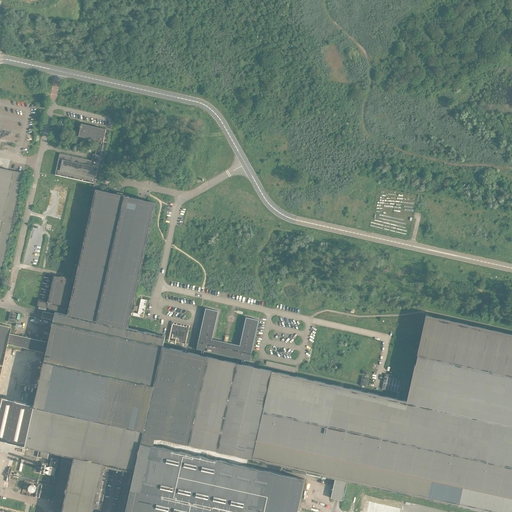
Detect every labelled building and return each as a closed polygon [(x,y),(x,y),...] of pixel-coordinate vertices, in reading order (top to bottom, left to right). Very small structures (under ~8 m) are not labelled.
[(82,233),(86,234),(96,189),(102,191),(103,189),(97,188),(97,186),(100,173),(109,130),(109,131),(106,130),(106,129),(94,126),(81,123),(80,129),(80,131),(79,134),(78,135),(78,136),(95,140),(96,140),(98,141),(96,151),(95,154),(94,154),(93,154),(92,157),(91,160),(87,159),(84,159),(82,158),(79,158),(77,157),(74,156),(72,156),(69,155),(67,155),(59,153),(56,170),(55,171),(55,175),(56,175),(57,175),(64,177),(94,184),(93,185),(83,233),(82,233)] [(0,276),(23,173),(0,167),(0,276)] [(50,290),(50,291),(49,296),(48,301),(39,299),(37,308),(41,308),(55,312),(55,311),(102,322),(128,328),(130,319),(131,314),(131,313),(133,304),(133,303),(135,297),(156,203),(146,200),(137,199),(129,197),(118,194),(117,194),(102,191),(96,189),(86,234),(77,274),(73,273),(72,280),(54,276),(53,279),(52,284),(52,285),(50,290)] [(61,191),(55,214),(61,215),(67,193),(61,191)] [(46,204),(52,206),(55,194),(50,193),(46,204)] [(47,223),(59,226),(61,220),(49,217),(47,223)] [(132,313),(131,313),(131,314),(132,314),(132,315),(141,317),(144,317),(148,300),(142,298),(138,314),(132,312),(132,313)] [(204,351),(242,359),(241,364),(243,364),(244,360),(249,361),(258,320),(253,319),(251,318),(246,317),(239,345),(212,339),(218,311),(212,310),(211,309),(205,308),(196,349),(201,350),(200,355),(203,355),(204,351)] [(0,397),(0,440),(25,446),(39,449),(49,451),(63,454),(63,456),(109,467),(119,469),(121,469),(122,467),(130,469),(133,470),(135,470),(141,442),(153,445),(153,443),(154,439),(168,442),(169,440),(169,441),(208,449),(248,458),(264,462),(266,462),(271,463),(278,465),(282,466),(285,466),(284,470),(291,472),(292,469),(292,468),(335,478),(331,498),(343,501),(347,480),(367,485),(368,485),(403,493),(413,495),(424,497),(489,511),(511,511),(511,334),(442,319),(426,315),(420,342),(417,355),(415,364),(406,401),(398,399),(395,398),(243,364),(241,364),(228,361),(203,355),(200,355),(187,352),(183,351),(181,351),(163,346),(165,336),(128,328),(102,322),(55,311),(55,312),(55,314),(43,311),(42,317),(53,320),(52,328),(49,342),(46,353),(45,359),(40,378),(38,389),(36,398),(35,405),(0,397)] [(10,312),(8,321),(14,322),(16,313),(10,312)] [(185,344),(189,326),(172,322),(168,340),(185,344)] [(0,367),(5,344),(46,353),(49,342),(8,333),(9,326),(0,324),(0,367)] [(381,380),(381,382),(383,383),(381,389),(396,392),(395,398),(398,399),(402,381),(384,377),(383,381),(381,380)] [(155,446),(153,445),(141,442),(135,470),(128,500),(125,511),(296,511),(304,479),(282,474),(237,464),(236,464),(222,461),(222,460),(207,457),(160,447),(155,446)] [(39,449),(37,457),(47,459),(49,451),(39,449)] [(92,511),(93,508),(100,510),(104,495),(108,475),(109,474),(108,473),(108,470),(109,467),(63,456),(57,484),(53,500),(56,501),(59,502),(64,503),(64,504),(62,510),(62,511),(92,511)] [(43,473),(55,475),(56,470),(52,469),(52,466),(47,466),(47,464),(45,463),(43,473)] [(36,488),(36,487),(35,486),(34,485),(32,484),(31,485),(30,486),(29,487),(28,488),(29,490),(29,491),(31,492),(32,492),(33,492),(34,492),(35,491),(36,490),(36,488)] [(398,511),(400,509),(369,502),(366,511),(398,511)]
